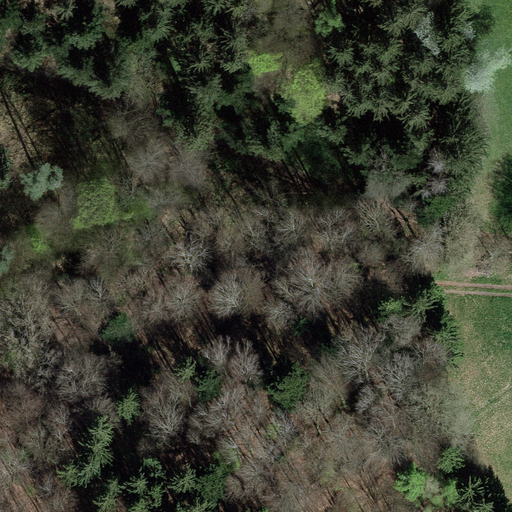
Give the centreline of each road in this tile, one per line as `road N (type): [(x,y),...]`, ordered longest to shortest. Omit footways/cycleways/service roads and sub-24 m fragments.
road 1 (track): [(0,59),(54,71),(406,218),(511,239)]
road 2 (track): [(0,299),(216,284),(511,291)]
